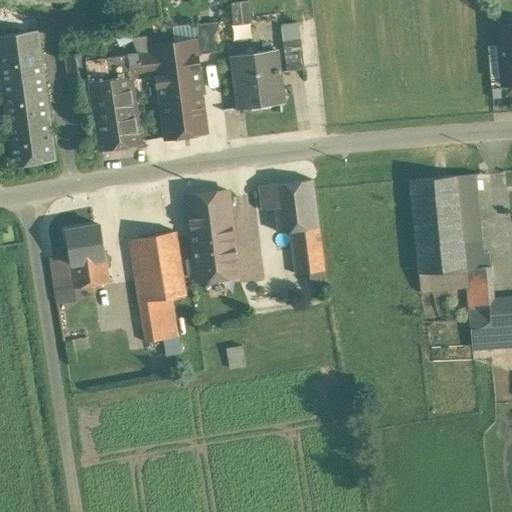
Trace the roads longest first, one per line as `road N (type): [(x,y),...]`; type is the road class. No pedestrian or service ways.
road 1 (residential): [(511,128),(222,155),(0,197)]
road 2 (track): [(26,197),(77,511)]
